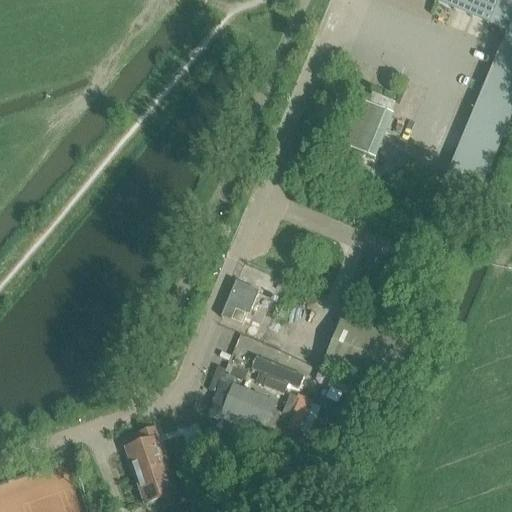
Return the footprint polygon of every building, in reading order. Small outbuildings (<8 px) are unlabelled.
[(504,32),(505,36),(443,188),(476,202),(511,115),(511,0),(436,0),(435,3),(504,32)] [(249,319),(259,295),(259,294),(237,284),(222,320),(242,328),(247,318),(249,319)] [(402,400),(422,352),(342,320),(323,368),(402,400)] [(249,357),(239,381),(281,397),(291,374),(249,357)] [(222,383),(218,393),(228,397),(230,391),(232,387),(222,383)] [(228,397),(221,414),(266,432),(275,409),(230,391),(228,397)] [(292,421),(301,402),(291,397),(282,417),(292,421)] [(345,400),(336,420),(376,438),(385,419),(345,400)] [(142,446),(127,451),(136,479),(167,469),(159,447),(159,446),(161,446),(156,431),(139,437),(142,446)] [(167,469),(136,479),(146,507),(162,502),(165,511),(182,506),(177,492),(175,493),(167,469)]
